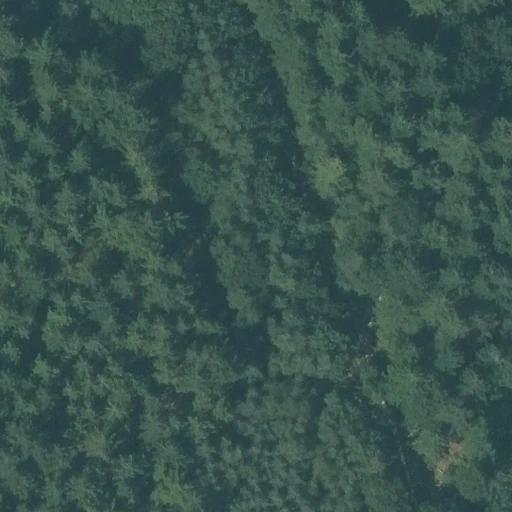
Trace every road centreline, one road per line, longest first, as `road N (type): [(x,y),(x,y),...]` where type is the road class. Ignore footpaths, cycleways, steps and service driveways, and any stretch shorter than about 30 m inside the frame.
road 1 (track): [(372,373),(231,0)]
road 2 (track): [(372,373),(422,511)]
